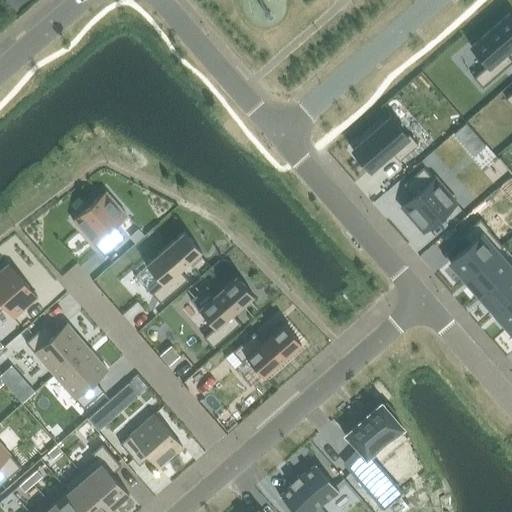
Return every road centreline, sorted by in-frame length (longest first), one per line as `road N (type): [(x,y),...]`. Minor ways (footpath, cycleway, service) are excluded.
road 1 (residential): [(234,466),(423,304)]
road 2 (residential): [(234,466),(74,281)]
road 3 (residential): [(423,304),(280,134)]
road 4 (residential): [(280,134),(434,0)]
road 5 (residential): [(280,134),(157,0)]
road 6 (residential): [(511,402),(423,304)]
